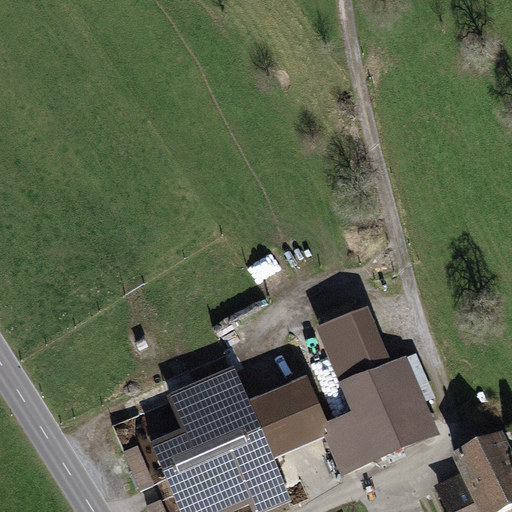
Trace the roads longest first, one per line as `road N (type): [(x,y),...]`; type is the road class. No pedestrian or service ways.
road 1 (track): [(364,0),(451,429),(431,474),(343,511)]
road 2 (secondary): [(0,358),(96,511)]
